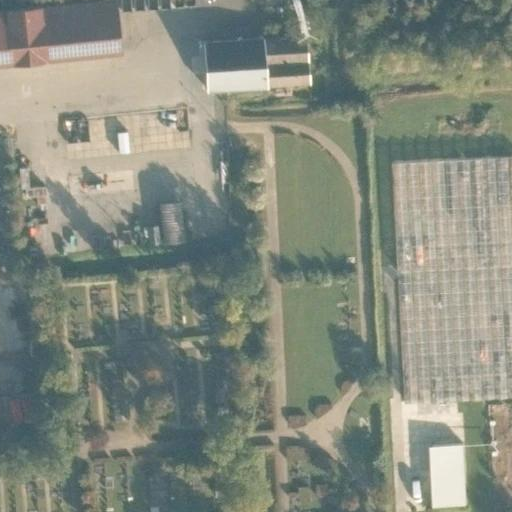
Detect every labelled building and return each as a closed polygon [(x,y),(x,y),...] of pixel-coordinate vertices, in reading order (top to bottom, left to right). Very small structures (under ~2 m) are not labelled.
[(0,61),(120,49),(115,0),(99,0),(0,10),(0,61)] [(268,84),(267,82),(308,79),(305,35),(264,38),(263,35),(204,40),(207,89),(268,84)] [(436,111),(412,113),(413,132),(437,131),(436,111)] [(406,400),(511,393),(511,153),(393,160),(406,400)] [(166,199),(168,240),(190,238),(188,198),(166,199)] [(0,401),(0,425),(38,423),(37,399),(0,401)] [(463,442),(431,444),(434,503),(466,502),(463,442)]
